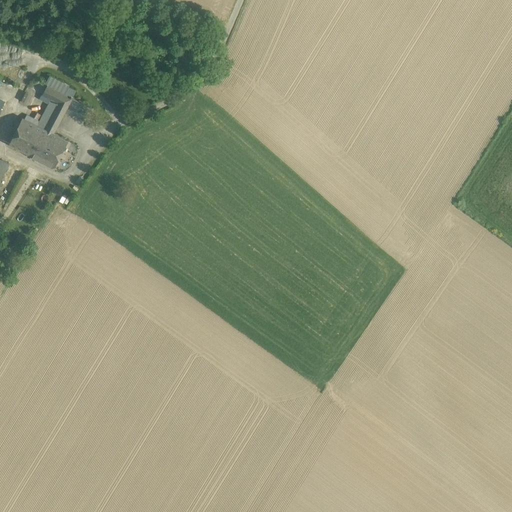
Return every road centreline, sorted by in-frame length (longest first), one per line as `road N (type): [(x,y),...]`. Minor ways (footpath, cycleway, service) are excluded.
road 1 (track): [(243,0),(191,88),(124,125),(75,181),(0,150)]
road 2 (track): [(0,144),(16,99),(41,64),(83,82)]
